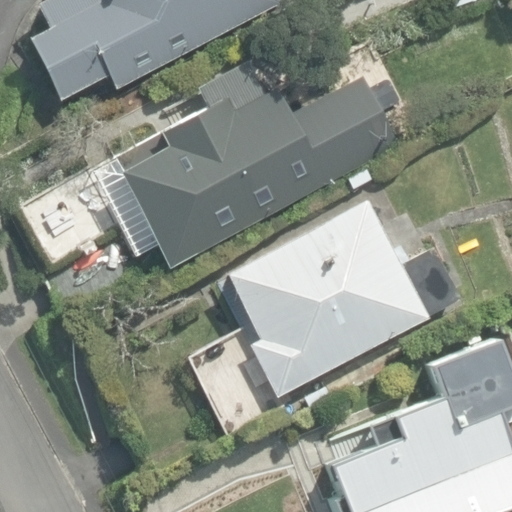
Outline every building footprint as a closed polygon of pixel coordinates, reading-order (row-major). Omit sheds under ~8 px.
[(20,38),(54,101),(103,75),(111,91),(278,2),(276,0),(35,0),(29,3),(42,26),(20,38)] [(151,238),(161,258),(395,135),(358,65),(285,103),(272,79),(261,85),(242,51),(192,77),(202,97),(153,123),(159,136),(92,171),(133,248),(151,238)] [(244,343),(272,396),(424,317),(422,315),(453,299),(426,247),(394,264),(360,199),(219,273),(253,338),(244,343)] [(42,278),(61,313),(131,275),(112,240),(42,278)] [(341,511),(489,511),(511,503),(511,462),(491,410),(511,401),(511,397),(487,337),(422,363),(434,394),(360,424),(368,445),(322,463),(342,511),(341,511)]
